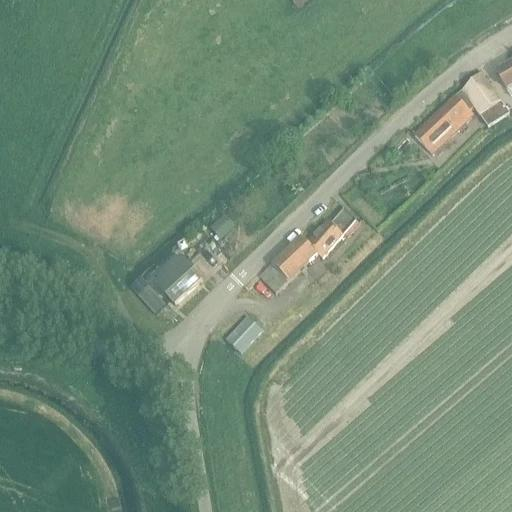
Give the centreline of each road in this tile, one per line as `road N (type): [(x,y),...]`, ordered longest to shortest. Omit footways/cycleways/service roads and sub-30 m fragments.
road 1 (residential): [(236,281),(402,120),(511,32)]
road 2 (unclassified): [(174,358),(0,313)]
road 3 (unclassified): [(205,511),(174,358)]
